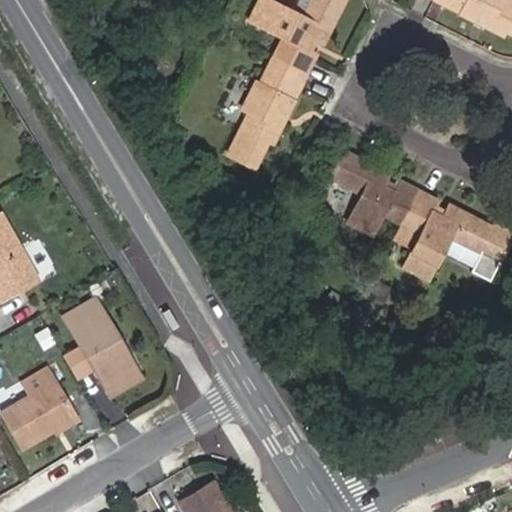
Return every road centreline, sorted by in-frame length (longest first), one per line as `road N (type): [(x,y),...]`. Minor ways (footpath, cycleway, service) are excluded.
road 1 (tertiary): [(254,387),(10,0)]
road 2 (residential): [(511,80),(402,36),(363,67),(357,91),(369,115),(459,163),(484,166),(511,141)]
road 3 (residential): [(254,387),(39,511)]
road 4 (residential): [(354,511),(511,441)]
road 5 (tertiary): [(330,511),(254,387)]
